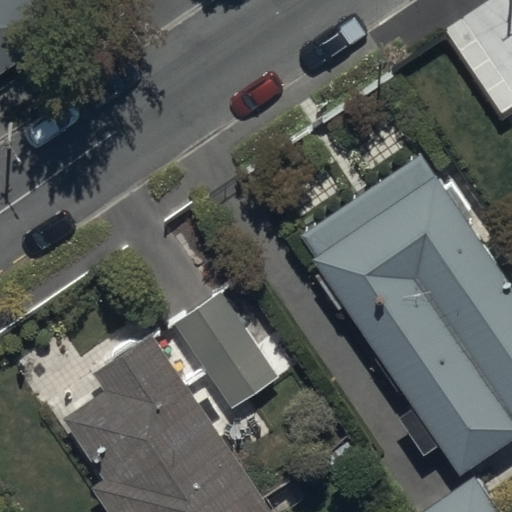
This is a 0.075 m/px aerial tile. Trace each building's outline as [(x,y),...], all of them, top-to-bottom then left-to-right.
[(0,0),(0,87),(67,43),(37,0),(0,0)] [(307,243),(461,476),(511,442),(511,291),(427,164),(307,243)] [(226,283),(173,318),(237,415),(290,380),(226,283)] [(55,414),(120,511),(275,511),(163,343),(55,414)] [(432,511),(490,511),(473,485),(432,511)]
